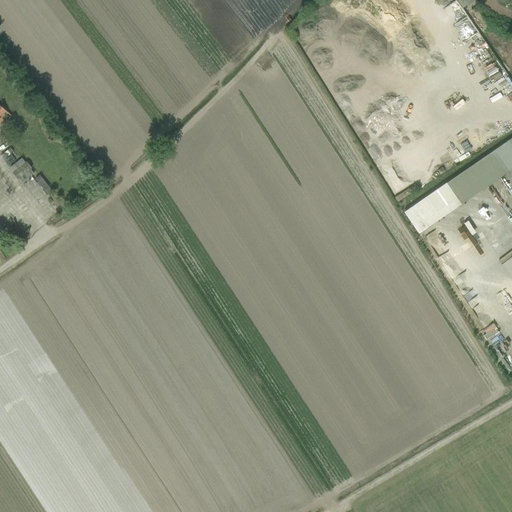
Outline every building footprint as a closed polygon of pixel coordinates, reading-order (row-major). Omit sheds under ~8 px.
[(466,14),(453,21),(463,36),(472,31),(468,24),(471,22),(466,14)] [(486,60),(495,55),(491,49),(483,55),(486,60)] [(500,84),(509,79),(506,74),(497,78),(500,84)] [(0,123),(2,121),(5,123),(11,116),(0,106),(0,123)] [(22,159),(10,168),(13,172),(12,173),(18,180),(19,179),(22,184),(34,174),(30,170),(32,169),(26,162),(25,163),(22,159)] [(40,176),(35,180),(47,196),(52,192),(40,176)] [(476,223),(472,225),(479,238),(484,235),(476,223)]
